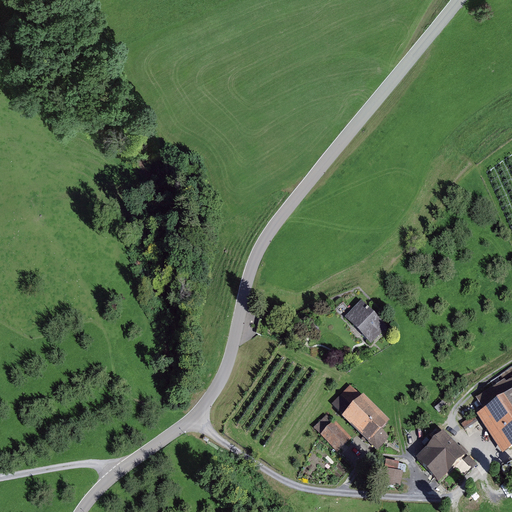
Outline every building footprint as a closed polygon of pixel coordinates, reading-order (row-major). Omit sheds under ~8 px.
[(389,329),(366,302),(346,320),(369,346),(389,329)] [(268,326),(254,322),(250,336),(264,340),(268,326)] [(282,355),(237,429),(283,457),(328,382),(282,355)] [(511,446),(511,382),(474,406),(503,452),(511,446)] [(393,424),(357,387),(337,406),(372,443),(393,424)] [(353,440),(329,417),(317,429),(341,453),(353,440)] [(469,462),(444,434),(419,457),(444,485),(469,462)] [(382,468),(378,482),(401,487),(406,464),(387,459),(385,469),(382,468)]
